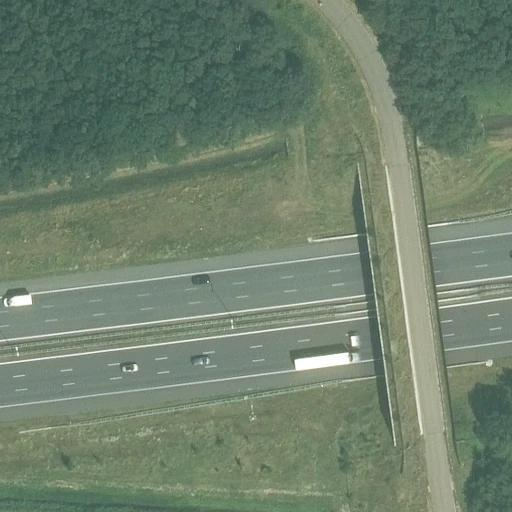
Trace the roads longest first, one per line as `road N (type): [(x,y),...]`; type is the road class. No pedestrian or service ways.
road 1 (tertiary): [(444,511),(395,136),(366,48),(325,0)]
road 2 (motorway): [(0,383),(511,319)]
road 3 (motorway): [(511,254),(0,317)]
